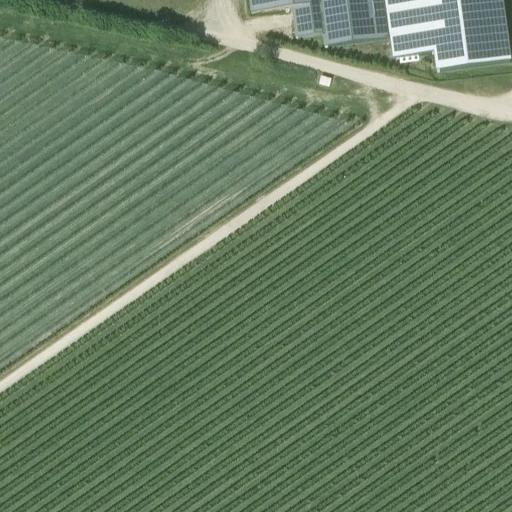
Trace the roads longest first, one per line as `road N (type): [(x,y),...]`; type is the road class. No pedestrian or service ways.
road 1 (track): [(0,379),(434,94)]
road 2 (track): [(511,112),(31,0)]
